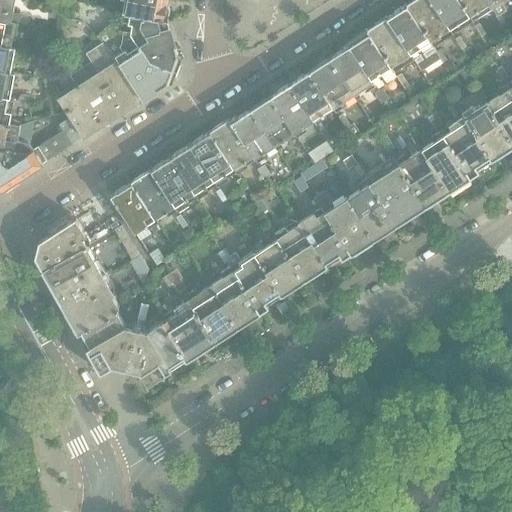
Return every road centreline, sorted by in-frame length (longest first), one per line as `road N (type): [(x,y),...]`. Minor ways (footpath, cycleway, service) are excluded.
road 1 (residential): [(104,479),(511,228)]
road 2 (residential): [(0,223),(226,82)]
road 3 (residential): [(104,479),(0,276)]
road 4 (residential): [(226,82),(359,0)]
